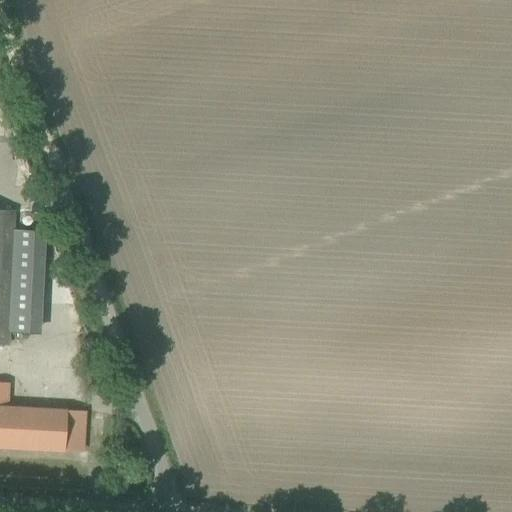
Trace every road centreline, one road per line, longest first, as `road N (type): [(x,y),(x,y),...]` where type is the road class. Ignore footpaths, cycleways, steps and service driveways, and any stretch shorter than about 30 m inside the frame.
road 1 (unclassified): [(185,511),(57,177)]
road 2 (track): [(57,177),(0,17)]
